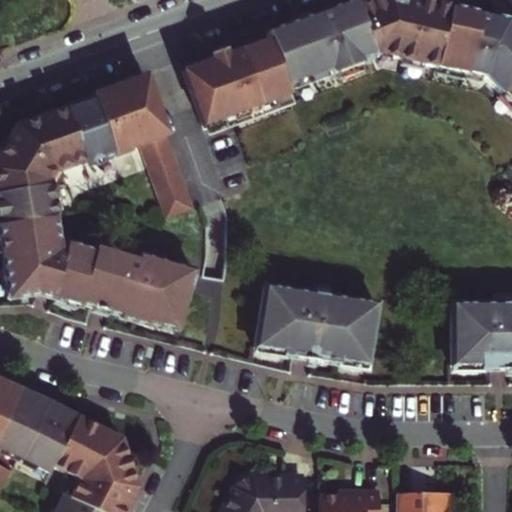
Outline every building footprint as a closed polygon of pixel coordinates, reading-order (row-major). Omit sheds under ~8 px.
[(181,76),(203,134),(289,101),(287,94),(383,59),(466,76),(467,75),(483,78),(501,97),(503,95),(511,104),(511,29),(505,21),(403,0),(373,0),(352,8),(350,2),(301,21),(306,33),(287,40),(296,65),(251,82),(238,47),(230,50),(232,57),(224,59),(223,56),(208,61),(210,65),(181,76)] [(306,33),(301,21),(283,27),(287,40),(306,33)] [(264,37),(238,47),(251,82),(296,65),(287,40),(283,27),(263,35),(264,37)] [(190,197),(144,78),(134,82),(143,107),(158,135),(187,198),(190,197)] [(134,82),(104,93),(115,120),(115,124),(127,149),(130,148),(139,145),(147,168),(166,219),(192,210),(187,198),(158,135),(143,107),(134,82)] [(92,101),(77,107),(98,159),(110,155),(114,154),(127,149),(115,124),(115,120),(104,93),(91,98),(92,101)] [(98,159),(77,107),(51,116),(71,164),(82,160),(84,165),(87,163),(98,159)] [(0,224),(54,217),(56,217),(55,212),(52,190),(52,187),(48,186),(48,182),(52,170),(59,168),(71,164),(51,116),(17,129),(0,155),(0,224)] [(128,153),(127,149),(114,154),(116,158),(128,153)] [(48,186),(52,187),(54,186),(60,171),(59,168),(52,170),(48,182),(48,186)] [(92,308),(107,312),(119,316),(118,318),(146,327),(147,323),(151,324),(171,331),(174,332),(187,290),(191,277),(192,272),(181,268),(139,255),(138,257),(137,259),(120,253),(122,250),(100,243),(99,246),(96,245),(94,251),(68,242),(64,253),(59,251),(54,217),(0,224),(0,250),(0,253),(3,271),(5,289),(7,299),(41,295),(53,299),(74,306),(78,307),(80,304),(92,308)] [(196,279),(191,277),(187,290),(191,291),(196,279)] [(281,335),(282,292),(263,289),(253,347),(256,348),(256,335),(281,335)] [(285,293),(282,292),(281,335),(256,335),(256,348),(253,347),(253,349),(260,351),(276,353),(281,354),(281,357),(284,357),(285,293)] [(338,366),(338,364),(342,364),(359,367),(364,368),(374,308),(326,300),(310,297),(285,293),(284,357),(338,366)] [(74,306),(53,299),(52,303),(73,310),(74,306)] [(450,367),(456,367),(473,367),(477,367),(477,370),(511,369),(511,304),(497,305),(449,305),(450,367)] [(107,312),(92,308),(90,312),(105,317),(107,312)] [(170,335),(171,331),(151,324),(149,328),(170,335)] [(276,353),(260,351),(259,357),(275,360),(276,353)] [(342,364),(341,371),(358,374),(359,367),(342,364)] [(0,427),(17,391),(0,382),(0,427)] [(120,511),(121,511),(117,509),(130,483),(128,473),(123,458),(118,441),(41,402),(17,391),(0,427),(0,453),(45,476),(49,469),(75,482),(67,498),(61,495),(52,511),(120,511)] [(126,458),(123,458),(128,473),(130,472),(131,470),(128,460),(126,458)] [(298,511),(299,483),(282,483),(282,480),(247,480),(231,489),(218,511),(298,511)] [(133,490),(130,483),(117,509),(121,511),(133,490)] [(346,499),(334,499),(315,499),(314,511),(374,511),(375,495),(346,495),(346,499)] [(410,495),(393,495),(393,511),(450,511),(451,496),(410,497),(410,495)]
